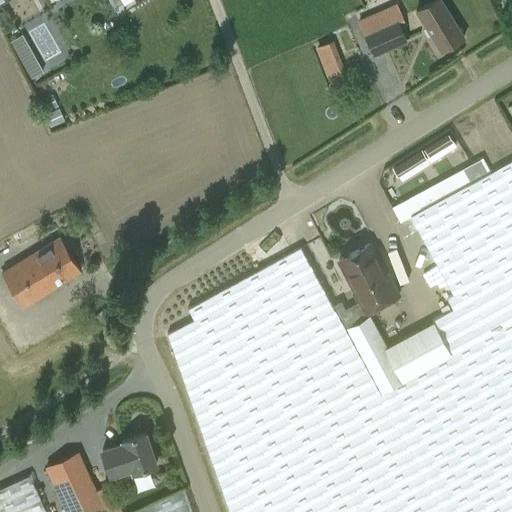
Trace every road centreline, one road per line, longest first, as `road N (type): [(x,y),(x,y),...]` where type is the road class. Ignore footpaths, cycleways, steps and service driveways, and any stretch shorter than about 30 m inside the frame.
road 1 (unclassified): [(511,67),(291,205)]
road 2 (unclassified): [(291,205),(150,302),(141,333),(154,369)]
road 3 (unclassified): [(291,205),(213,0)]
road 4 (unclassified): [(154,369),(0,475)]
road 5 (unclassified): [(207,511),(154,369)]
